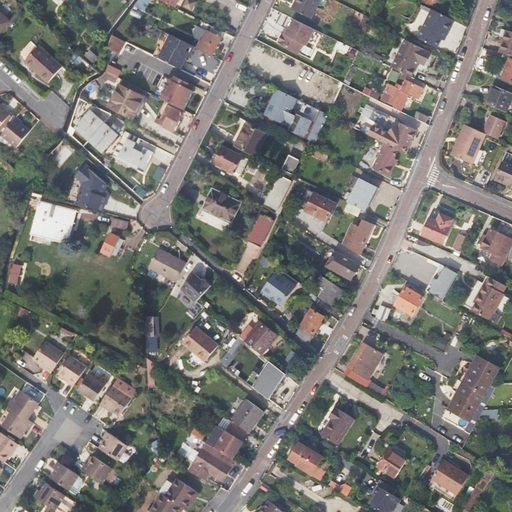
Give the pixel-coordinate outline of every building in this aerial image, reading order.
[(194,10),(197,0),(196,0),(187,0),(185,6),(194,10)] [(321,0),(298,0),(293,9),(312,19),(321,0)] [(0,33),(11,21),(0,10),(0,33)] [(448,38),(456,23),(433,11),(419,40),(438,49),(442,41),(445,36),(448,38)] [(286,29),(279,43),(300,54),(304,44),(307,46),(315,30),(294,19),(288,30),(286,29)] [(206,45),(203,51),(213,56),(225,32),(218,29),(214,35),(208,32),(202,43),(206,45)] [(511,33),(507,32),(500,53),(511,56),(511,33)] [(334,39),(321,33),(319,38),(332,44),(334,39)] [(125,41),(112,35),(109,44),(109,48),(119,54),(125,41)] [(153,56),(160,59),(179,68),(184,60),(186,55),(188,56),(193,46),(172,35),(164,50),(158,47),(153,56)] [(425,67),(432,54),(407,42),(402,51),(394,69),(412,78),(416,71),(418,72),(422,65),(425,67)] [(64,67),(41,46),(39,48),(34,43),(25,53),(25,55),(29,59),(27,61),(50,82),(64,67)] [(330,76),(345,83),(352,68),(350,67),(357,52),(343,46),(338,55),(335,54),(330,66),(337,70),(335,74),(332,72),(330,76)] [(388,66),(394,69),(402,51),(397,49),(388,66)] [(486,60),(498,63),(500,56),(488,52),(486,60)] [(184,60),(179,68),(183,70),(187,62),(184,60)] [(511,60),(502,79),(511,82),(511,60)] [(108,72),(94,80),(99,83),(107,78),(116,83),(119,77),(108,72)] [(330,76),(324,73),(321,79),(331,84),(333,81),(343,86),(345,83),(330,76)] [(161,99),(184,111),(193,92),(185,88),(187,83),(178,79),(175,83),(173,82),(171,88),(167,86),(161,99)] [(399,98),(395,106),(395,107),(402,111),(408,99),(412,101),(414,98),(420,101),(425,90),(408,81),(399,98)] [(133,118),(144,97),(120,85),(109,106),(133,118)] [(322,108),(328,96),(325,95),(328,89),(320,85),(311,103),(322,108)] [(371,95),(381,99),(384,92),(374,87),(371,95)] [(511,95),(495,87),(487,105),(507,114),(511,102),(511,95)] [(292,132),(306,138),(314,122),(300,115),(298,119),(288,114),(297,98),(275,88),(262,114),(288,127),(289,125),(294,128),(292,132)] [(388,103),(395,106),(399,98),(393,94),(388,103)] [(7,109),(5,111),(0,106),(0,129),(13,114),(7,109)] [(164,127),(173,132),(183,113),(174,108),(170,116),(165,113),(161,120),(163,121),(162,123),(165,125),(164,127)] [(105,151),(119,136),(91,112),(77,127),(105,151)] [(415,119),(426,125),(429,118),(419,113),(415,119)] [(483,133),(487,135),(498,140),(505,123),(491,116),(483,133)] [(17,118),(3,136),(18,149),(32,132),(22,124),(24,123),(17,118)] [(373,123),(368,134),(386,143),(399,150),(405,153),(410,140),(412,141),(417,130),(401,123),(399,127),(396,126),(390,128),(389,131),(373,123)] [(247,125),(236,147),(256,157),(267,135),(247,125)] [(483,133),(466,125),(453,156),(473,165),(487,135),(483,133)] [(311,142),(317,144),(323,132),(317,129),(311,142)] [(126,132),(113,158),(118,160),(118,161),(145,174),(155,153),(143,147),(146,142),(126,132)] [(399,150),(386,143),(373,168),(389,176),(394,166),(391,165),(395,158),(399,150)] [(62,164),(73,152),(64,144),(53,156),(62,164)] [(234,175),(243,158),(223,148),(214,165),(234,175)] [(291,156),(284,171),(294,176),(301,161),(291,156)] [(495,180),(507,185),(508,183),(511,184),(511,165),(504,162),(495,180)] [(83,182),(76,205),(101,211),(106,198),(100,196),(102,189),(104,190),(106,184),(85,165),(76,175),(83,182)] [(281,176),(266,206),(278,214),(293,182),(281,176)] [(360,180),(348,203),(349,203),(362,210),(364,211),(376,188),(360,180)] [(364,211),(367,212),(379,189),(376,188),(364,211)] [(214,192),(206,207),(205,209),(214,213),(232,223),(240,205),(214,192)] [(327,228),(338,204),(317,194),(305,217),(327,228)] [(73,241),(80,211),(45,202),(37,232),(73,241)] [(359,216),(362,210),(349,203),(346,210),(359,216)] [(444,244),(454,221),(432,212),(422,235),(444,244)] [(262,245),(273,222),(261,216),(250,239),(262,245)] [(364,220),(361,226),(355,239),(365,243),(374,225),(364,220)] [(355,239),(361,226),(354,223),(344,244),(360,254),(365,243),(355,239)] [(491,230),(488,234),(484,242),(481,247),(498,256),(497,259),(502,261),(511,241),(505,239),(506,237),(491,230)] [(484,242),(488,234),(484,232),(480,240),(484,242)] [(120,239),(111,235),(102,252),(111,257),(113,253),(116,255),(120,247),(116,245),(120,239)] [(150,268),(178,282),(188,263),(160,249),(150,268)] [(353,279),(361,265),(337,251),(329,264),(353,279)] [(10,282),(18,284),(23,264),(14,263),(10,282)] [(195,275),(182,290),(197,303),(212,286),(205,280),(203,282),(199,278),(195,275)] [(285,304),(297,288),(279,275),(267,291),(285,304)] [(334,305),(343,289),(320,275),(315,283),(324,288),(319,296),(334,305)] [(482,284),(468,309),(489,320),(493,312),(495,313),(505,295),(503,294),(507,287),(492,279),(487,286),(482,284)] [(465,307),(468,309),(482,284),(479,282),(465,307)] [(411,314),(421,297),(403,287),(393,304),(411,314)] [(176,311),(171,307),(161,318),(166,322),(170,317),(176,323),(188,310),(182,305),(176,311)] [(373,319),(376,320),(384,322),(388,309),(377,305),(373,318),(373,319)] [(24,321),(27,313),(20,310),(17,318),(24,321)] [(310,343),(324,316),(312,310),(299,335),(310,343)] [(246,342),(263,355),(278,336),(262,323),(246,342)] [(72,332),(61,327),(59,330),(70,335),(72,332)] [(192,350),(206,362),(219,346),(197,327),(182,345),(191,352),(192,350)] [(223,361),(229,365),(244,341),(238,338),(223,361)] [(51,375),(65,355),(45,342),(33,360),(45,369),(44,370),(51,375)] [(364,342),(346,376),(369,390),(373,382),(370,380),(384,353),(364,342)] [(205,364),(206,362),(192,350),(191,352),(205,364)] [(74,388),(87,367),(71,356),(59,375),(68,382),(67,383),(74,388)] [(480,360),(465,386),(484,398),(499,371),(480,360)] [(273,396),(282,383),(267,372),(258,385),(273,396)] [(95,402),(109,382),(102,377),(100,379),(92,373),(79,391),(95,402)] [(133,399),(114,386),(100,406),(107,411),(108,409),(120,417),(133,399)] [(484,398),(465,386),(451,413),(447,412),(443,421),(465,433),(470,424),(484,398)] [(8,408),(14,412),(28,422),(39,405),(21,392),(14,402),(13,401),(8,408)] [(249,433),(250,434),(267,410),(251,397),(233,421),(249,433)] [(339,446),(356,420),(339,410),(338,412),(336,410),(331,418),(333,419),(323,436),(339,446)] [(30,431),(34,425),(28,422),(14,412),(3,428),(21,440),(28,430),(30,431)] [(219,424),(208,441),(234,458),(249,433),(233,421),(228,428),(219,424)] [(207,441),(208,441),(219,424),(218,423),(207,441)] [(191,433),(182,428),(176,436),(184,441),(191,433)] [(15,454),(19,447),(0,434),(0,462),(5,465),(13,453),(15,454)] [(107,441),(100,450),(119,463),(130,446),(111,434),(107,441)] [(300,464),(299,466),(315,476),(327,459),(318,453),(320,451),(312,447),(310,449),(302,443),(291,459),(300,464)] [(204,448),(188,473),(206,482),(211,474),(223,481),(236,461),(209,445),(206,450),(204,448)] [(396,478),(408,461),(391,449),(379,467),(396,478)] [(84,473),(104,486),(114,471),(95,458),(89,466),(84,473)] [(461,493),(471,477),(445,462),(436,478),(461,493)] [(70,493),(79,480),(81,477),(63,464),(58,472),(51,480),(70,493)] [(404,494),(408,497),(420,478),(416,475),(404,494)] [(334,479),(331,484),(345,493),(348,487),(334,479)] [(70,493),(77,497),(83,488),(83,482),(79,480),(70,493)] [(185,511),(199,493),(179,480),(167,498),(182,508),(185,511)] [(74,502),(67,498),(48,485),(43,493),(38,500),(55,511),(57,511),(63,504),(69,509),(74,502)] [(397,511),(404,502),(382,488),(378,495),(379,496),(373,506),(383,511),(397,511)] [(187,511),(201,495),(199,493),(185,511),(187,511)] [(167,498),(163,495),(152,511),(153,511),(179,511),(182,508),(167,498)] [(498,500),(490,495),(483,505),(492,510),(498,500)] [(264,511),(286,511),(273,502),(267,509),(264,511)]
